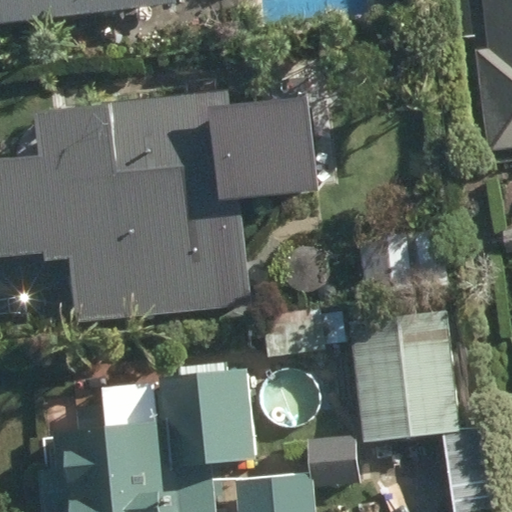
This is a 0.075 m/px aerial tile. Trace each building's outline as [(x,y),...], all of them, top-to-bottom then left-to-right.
[(0,0),(0,28),(145,12),(167,9),(165,0),(0,0)] [(511,0),(489,0),(495,50),(482,51),(493,152),(511,149),(511,0)] [(316,186),(307,95),(230,103),(229,89),(32,108),(37,155),(0,158),(0,256),(45,252),(45,259),(71,257),(77,323),(250,306),(239,194),(316,186)] [(511,157),(492,159),(493,177),(511,175),(511,157)] [(446,289),(437,234),(354,248),(363,302),(446,289)] [(321,354),(320,348),(344,345),(339,311),(308,315),(309,325),(258,332),(262,362),(321,354)] [(441,317),(347,328),(361,447),(454,436),(441,317)] [(242,376),(155,386),(160,428),(45,441),(49,477),(35,479),(38,511),(211,511),(207,474),(252,469),(242,376)] [(311,511),(309,478),(234,483),(235,511),(311,511)]
